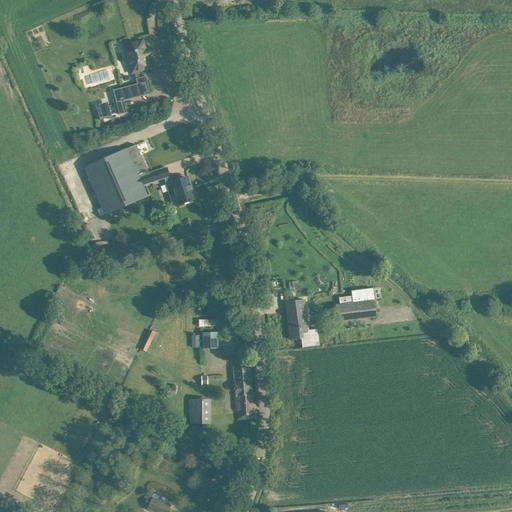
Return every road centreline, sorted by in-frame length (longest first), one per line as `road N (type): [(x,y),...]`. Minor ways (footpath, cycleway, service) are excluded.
road 1 (unclassified): [(243,511),(264,403),(249,275),(174,0)]
road 2 (track): [(511,404),(291,188),(232,197)]
road 3 (track): [(291,188),(511,186)]
